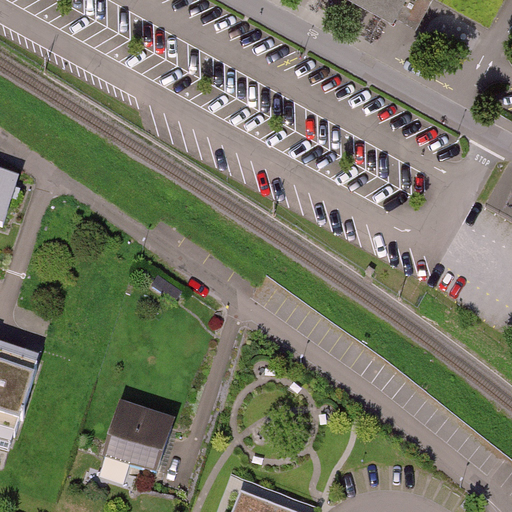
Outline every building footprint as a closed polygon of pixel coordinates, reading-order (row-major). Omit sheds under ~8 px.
[(372,0),(392,11),(398,0),(372,0)] [(436,0),(487,28),(502,0),(436,0)] [(0,230),(16,186),(0,179),(0,230)] [(0,446),(9,449),(36,367),(0,354),(0,446)] [(153,479),(170,428),(114,409),(97,461),(153,479)] [(284,511),(241,495),(234,511),(284,511)]
